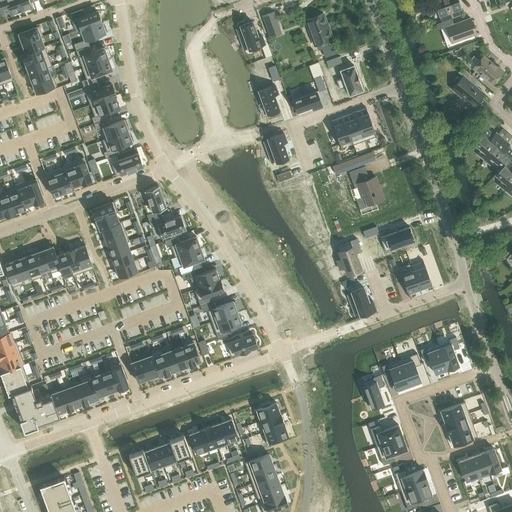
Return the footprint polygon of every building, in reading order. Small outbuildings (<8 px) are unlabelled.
[(7,0),(0,0),(0,9),(2,14),(11,11),(12,14),(12,13),(7,0)] [(7,0),(12,13),(22,10),(18,0),(7,0)] [(29,0),(18,0),(22,10),(32,6),(29,0)] [(442,21),(437,23),(452,18),(452,17),(456,16),(454,10),(462,8),(458,0),(435,0),(438,7),(436,7),(439,15),(440,15),(442,21)] [(83,9),(70,13),(72,20),(76,31),(102,21),(98,10),(85,15),(83,9)] [(274,11),(262,15),(268,32),(280,28),(274,11)] [(329,25),(324,13),(305,20),(314,45),(332,38),(327,25),(329,25)] [(470,18),(454,24),(452,18),(437,23),(439,29),(446,26),(452,43),(476,34),(470,18)] [(85,40),(74,44),(77,50),(89,46),(87,40),(106,33),(106,32),(108,32),(106,26),(104,27),(102,23),(102,22),(102,21),(76,31),(77,31),(81,30),(85,40)] [(253,21),(240,26),(249,50),(265,44),(262,35),(258,36),(253,21)] [(39,26),(19,33),(22,43),(43,36),(39,26)] [(26,53),(22,54),(26,53),(41,48),(45,46),(44,46),(41,37),(43,36),(22,43),(26,53)] [(22,54),(22,55),(25,64),(26,64),(49,56),(45,46),(41,48),(26,53),(22,54)] [(89,46),(77,50),(83,68),(108,58),(104,47),(92,52),(89,46)] [(454,51),(457,57),(464,53),(461,47),(454,51)] [(49,56),(26,64),(29,74),(52,65),(49,56)] [(329,67),(342,63),(340,56),(326,61),(329,67)] [(498,66),(497,67),(483,56),(473,68),(492,84),(503,71),(498,66)] [(5,57),(0,58),(0,75),(3,84),(13,80),(5,57)] [(87,79),(82,80),(84,87),(97,82),(95,76),(112,70),(108,58),(83,68),(87,79)] [(52,65),(29,74),(33,83),(53,76),(53,75),(51,76),(48,67),(52,66),(52,65)] [(280,78),(275,65),(268,67),(273,81),(280,78)] [(343,78),(337,80),(340,89),(346,86),(349,94),(363,90),(361,84),(356,70),(354,65),(340,70),(343,78)] [(471,83),(475,78),(462,67),(457,71),(462,75),(451,88),(473,107),(484,93),(471,83)] [(53,76),(33,83),(36,93),(57,86),(53,76)] [(326,89),(321,76),(314,78),(319,91),(326,89)] [(97,82),(84,87),(91,105),(116,95),(112,83),(99,88),(97,82)] [(275,84),(259,90),(269,119),(281,114),(274,95),(278,94),(275,84)] [(316,91),(292,100),(296,112),(311,107),(312,111),(321,107),(316,91)] [(116,95),(91,105),(95,116),(92,117),(94,123),(107,119),(105,113),(120,107),(116,95)] [(354,118),(345,121),(353,144),(365,140),(356,117),(358,116),(356,111),(352,112),(354,118)] [(358,116),(356,117),(365,140),(376,136),(377,136),(368,113),(367,113),(358,116)] [(107,119),(94,123),(97,130),(101,128),(105,139),(103,139),(103,140),(128,131),(126,126),(128,125),(126,120),(124,120),(124,119),(110,125),(107,119)] [(334,125),(333,125),(340,144),(341,144),(351,140),(353,144),(345,121),(334,125)] [(480,158),(483,160),(507,132),(502,128),(498,133),(496,131),(492,135),(485,130),(474,143),(480,148),(476,154),(481,157),(480,158)] [(128,131),(103,140),(107,151),(104,152),(106,159),(119,154),(117,148),(132,142),(134,141),(132,136),(130,136),(129,132),(128,131)] [(496,161),(502,166),(502,167),(507,161),(511,155),(511,151),(507,147),(510,143),(508,141),(511,136),(511,135),(507,132),(483,160),(486,163),(491,167),(496,161)] [(284,133),(268,138),(276,162),(289,158),(283,143),(287,142),(284,133)] [(332,166),(317,171),(323,187),(330,184),(328,176),(375,158),(373,151),(333,166),(332,166)] [(138,153),(112,163),(116,176),(128,171),(128,172),(136,169),(136,168),(143,166),(138,153)] [(84,157),(74,160),(82,184),(92,180),(84,157)] [(94,158),(88,161),(93,173),(99,171),(94,158)] [(73,161),(64,164),(67,171),(73,189),(74,189),(73,187),(82,184),(74,160),(73,161)] [(502,189),(504,191),(511,181),(511,164),(507,161),(502,167),(502,166),(495,174),(501,179),(497,185),(502,189)] [(64,166),(55,170),(64,192),(73,189),(67,171),(64,164),(64,166)] [(356,183),(361,197),(356,199),(359,209),(369,205),(368,204),(383,198),(375,176),(369,178),(364,166),(351,170),(356,183)] [(55,170),(45,173),(54,196),(64,192),(55,170)] [(279,181),(292,177),(290,170),(276,175),(279,181)] [(26,180),(34,203),(44,200),(36,179),(27,182),(26,180)] [(26,180),(16,184),(25,209),(26,209),(25,207),(33,203),(33,204),(34,203),(26,180)] [(16,186),(7,189),(15,212),(25,209),(16,184),(15,184),(16,186)] [(148,189),(145,190),(145,191),(146,191),(153,211),(153,212),(147,214),(149,220),(162,216),(160,210),(166,207),(166,206),(159,186),(158,185),(150,188),(148,189)] [(7,192),(0,194),(0,199),(6,216),(15,212),(7,189),(7,192)] [(114,201),(92,209),(96,219),(118,211),(114,201)] [(118,211),(96,219),(100,229),(122,221),(119,222),(116,213),(118,212),(118,211)] [(162,216),(149,220),(151,227),(159,224),(163,237),(186,228),(181,216),(174,218),(165,221),(166,221),(164,222),(163,219),(162,216)] [(122,221),(100,229),(100,230),(102,229),(105,238),(126,231),(122,221)] [(377,226),(363,231),(366,238),(379,233),(378,231),(377,226)] [(410,226),(380,237),(385,251),(415,240),(410,226)] [(126,231),(105,238),(109,248),(129,240),(126,231)] [(178,236),(165,241),(167,247),(171,245),(175,256),(200,247),(196,236),(180,242),(178,236)] [(342,259),(337,260),(340,269),(345,267),(348,275),(361,270),(355,254),(362,251),(357,238),(350,241),(351,242),(337,247),(342,259)] [(129,240),(109,248),(112,257),(130,251),(127,242),(129,241),(129,240)] [(85,245),(75,249),(83,272),(94,268),(85,245)] [(52,246),(43,250),(50,271),(51,273),(61,269),(64,279),(59,265),(52,246)] [(53,246),(52,246),(59,265),(64,279),(74,275),(65,252),(57,255),(53,246)] [(200,247),(175,256),(175,257),(177,256),(181,267),(179,267),(181,274),(194,269),(192,263),(204,258),(200,247)] [(75,249),(65,252),(74,275),(83,272),(75,249)] [(43,250),(33,253),(42,276),(42,274),(50,271),(43,250)] [(130,251),(112,257),(116,267),(138,259),(138,258),(134,260),(130,251)] [(33,253),(24,257),(32,280),(42,276),(33,253)] [(24,257),(14,260),(22,283),(23,283),(22,281),(31,278),(32,280),(24,257)] [(138,259),(116,267),(119,277),(142,269),(138,259)] [(14,260),(4,264),(13,287),(22,283),(14,260)] [(423,261),(412,265),(420,288),(431,284),(432,284),(423,261)] [(402,274),(401,274),(402,276),(404,280),(405,284),(408,293),(409,292),(411,292),(420,288),(412,265),(411,265),(413,270),(409,271),(402,274)] [(194,269),(181,274),(184,280),(190,277),(194,288),(220,279),(216,268),(196,275),(194,269)] [(220,279),(194,288),(201,306),(213,301),(211,295),(224,290),(220,279)] [(364,287),(352,292),(360,316),(376,310),(373,301),(369,302),(364,287)] [(213,301),(201,306),(203,312),(208,310),(212,321),(237,312),(237,311),(235,307),(237,306),(235,301),(233,301),(216,307),(213,301)] [(1,311),(0,311),(0,323),(5,322),(9,320),(5,309),(1,311)] [(103,310),(98,312),(100,320),(106,318),(103,310)] [(237,312),(212,321),(218,338),(231,334),(229,328),(241,323),(241,322),(243,322),(241,316),(239,317),(238,313),(237,312)] [(5,322),(0,323),(0,335),(11,332),(10,331),(9,332),(5,322)] [(11,332),(0,335),(0,347),(17,342),(17,341),(14,342),(11,332)] [(253,333),(226,343),(231,356),(240,353),(250,349),(258,346),(253,333)] [(450,341),(439,345),(447,369),(459,365),(454,349),(460,347),(456,336),(449,338),(450,341)] [(193,339),(182,343),(190,365),(201,361),(193,339)] [(205,339),(198,342),(203,354),(209,352),(205,339)] [(17,342),(0,347),(0,359),(21,352),(17,342)] [(183,345),(173,349),(180,369),(190,365),(182,343),(183,345)] [(426,347),(420,349),(424,360),(430,358),(435,373),(446,369),(447,369),(439,345),(427,349),(426,347)] [(161,348),(151,352),(152,355),(156,367),(160,376),(164,374),(170,373),(161,348)] [(162,348),(161,348),(170,373),(171,372),(180,369),(173,349),(163,352),(162,348)] [(21,352),(0,359),(0,364),(2,371),(0,371),(1,372),(25,363),(21,352)] [(417,352),(399,359),(409,385),(421,381),(415,366),(421,364),(417,352)] [(152,355),(142,358),(149,378),(159,374),(159,376),(160,376),(156,367),(152,355)] [(142,358),(131,362),(138,382),(149,378),(142,358)] [(399,359),(382,365),(386,377),(392,374),(397,390),(409,385),(399,359)] [(120,361),(109,365),(111,369),(118,389),(129,385),(120,361)] [(25,363),(1,372),(2,377),(3,378),(4,382),(4,383),(27,375),(23,364),(25,364),(25,363)] [(111,369),(101,373),(108,393),(118,389),(111,369)] [(90,374),(89,374),(98,398),(99,398),(98,396),(108,393),(101,373),(91,377),(90,374)] [(89,374),(79,378),(80,380),(88,402),(89,402),(98,398),(89,374)] [(380,374),(362,381),(365,391),(363,392),(367,402),(369,401),(371,407),(384,403),(379,387),(385,385),(380,374)] [(27,375),(4,383),(5,383),(6,387),(7,388),(8,393),(31,385),(31,384),(30,385),(27,375)] [(80,380),(70,384),(78,406),(83,404),(88,402),(80,380)] [(70,384),(60,388),(61,390),(68,410),(74,407),(78,406),(70,384)] [(31,385),(8,393),(9,394),(11,393),(15,402),(15,403),(17,409),(17,410),(17,409),(21,418),(20,418),(23,427),(24,429),(25,430),(31,428),(38,425),(53,420),(54,420),(59,418),(50,393),(41,396),(38,388),(33,390),(31,385)] [(51,392),(50,393),(59,418),(60,417),(59,413),(68,409),(68,410),(61,390),(51,393),(51,392)] [(465,401),(441,410),(445,422),(469,413),(465,401)] [(263,407),(254,410),(258,421),(280,413),(276,402),(270,404),(269,402),(262,405),(263,407)] [(280,413),(258,421),(262,432),(284,424),(280,413)] [(469,413),(445,422),(449,433),(473,424),(469,413)] [(231,418),(221,422),(229,444),(239,440),(231,418)] [(221,422),(211,426),(218,448),(229,444),(221,422)] [(284,424),(262,432),(266,443),(275,440),(275,442),(283,439),(282,437),(288,435),(284,424),(285,424),(284,424)] [(381,424),(370,428),(377,446),(403,437),(398,424),(383,430),(381,424)] [(473,424),(449,433),(453,445),(478,436),(473,424)] [(211,426),(210,425),(200,429),(207,449),(217,446),(218,448),(211,426)] [(200,429),(190,433),(197,453),(207,449),(200,429)] [(184,434),(177,437),(185,459),(192,456),(184,434)] [(177,437),(170,439),(178,462),(185,459),(177,437)] [(403,437),(377,446),(383,464),(394,460),(392,454),(407,449),(403,437)] [(170,441),(164,444),(171,464),(178,462),(170,439),(169,440),(170,441)] [(164,444),(157,446),(165,467),(171,464),(164,444)] [(157,446),(150,449),(158,469),(165,467),(157,446)] [(494,448),(482,452),(490,474),(491,474),(490,472),(501,468),(499,462),(501,461),(498,453),(496,454),(494,448)] [(143,449),(136,452),(144,474),(151,471),(143,449)] [(144,449),(143,449),(151,471),(152,471),(151,469),(156,467),(157,469),(158,469),(150,449),(144,451),(144,449)] [(136,452),(129,454),(137,477),(144,474),(136,452)] [(482,452),(471,456),(479,478),(490,474),(482,452),(481,452),(482,452)] [(269,453),(245,462),(249,473),(273,464),(269,453)] [(471,456),(459,461),(466,480),(478,476),(478,479),(479,478),(471,456)] [(273,464),(249,473),(253,483),(277,474),(273,464)] [(406,468),(395,472),(401,491),(427,481),(423,469),(408,474),(406,468)] [(277,474),(253,483),(256,493),(281,484),(277,474)] [(77,511),(64,477),(40,485),(49,511),(77,511)] [(427,481),(401,491),(408,509),(419,505),(417,499),(432,494),(427,481)] [(281,484),(256,493),(258,498),(259,501),(260,503),(284,494),(284,492),(283,489),(281,484)] [(284,494),(260,503),(261,506),(263,511),(269,511),(275,510),(276,511),(283,509),(282,507),(288,505),(286,498),(285,495),(285,494),(284,494)] [(499,501),(488,505),(490,511),(511,511),(511,502),(501,507),(499,501)]
